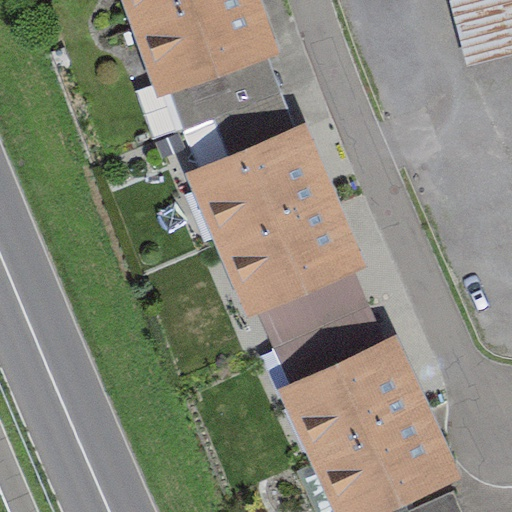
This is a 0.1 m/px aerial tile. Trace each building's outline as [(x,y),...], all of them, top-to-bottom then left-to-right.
[(110,0),(124,32),(209,0),(110,0)] [(151,107),(270,56),(248,0),(209,0),(124,32),(151,107)] [(511,0),(458,0),(465,54),(511,49),(511,0)] [(326,202),(293,130),(176,181),(210,252),(326,202)] [(241,324),(355,273),(326,202),(210,252),(241,324)] [(384,343),(272,397),(303,469),(416,413),(384,343)] [(416,413),(303,469),(322,511),(388,511),(447,482),(416,413)]
